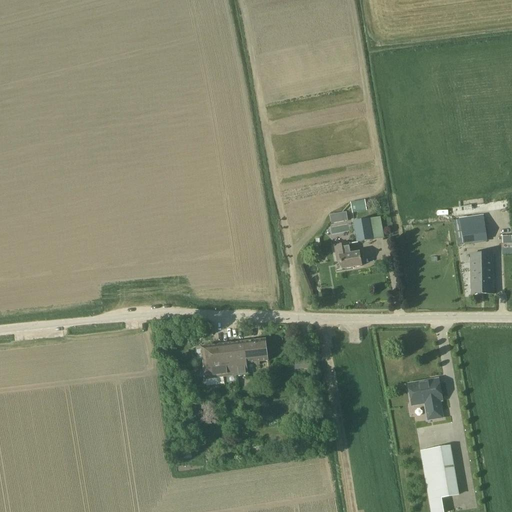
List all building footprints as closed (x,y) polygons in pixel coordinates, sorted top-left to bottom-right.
[(353,214),(367,211),(366,200),(351,203),(353,214)] [(464,244),(487,241),(483,215),(461,219),(464,244)] [(384,239),(380,218),(353,222),(357,243),(384,239)] [(511,234),(502,235),(503,247),(511,246),(511,234)] [(341,261),(343,269),(362,266),(359,253),(351,254),(350,244),(339,246),(334,247),(336,262),(341,261)] [(471,255),(471,295),(494,295),(493,254),(471,255)] [(266,340),(233,344),(201,347),(201,348),(197,349),(197,356),(202,356),(205,380),(206,380),(207,386),(224,385),(224,378),(248,375),(247,364),(268,361),(266,340)] [(303,369),(303,361),(294,362),(295,370),(303,369)] [(443,418),(439,398),(442,397),(439,384),(431,385),(431,381),(408,385),(412,406),(425,404),(428,421),(443,418)] [(459,495),(450,447),(421,452),(431,511),(444,511),(442,498),(459,495)]
